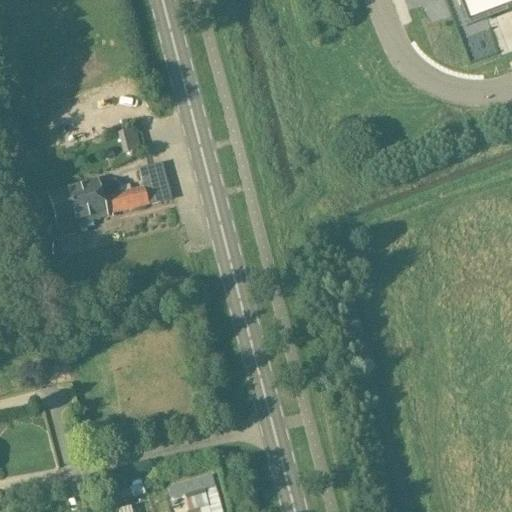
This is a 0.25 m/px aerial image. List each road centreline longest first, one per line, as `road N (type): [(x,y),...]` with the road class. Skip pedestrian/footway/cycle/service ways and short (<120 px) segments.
road 1 (secondary): [(293,511),(163,0)]
road 2 (unclassified): [(379,0),(405,60),(430,79),(465,93),(511,87)]
